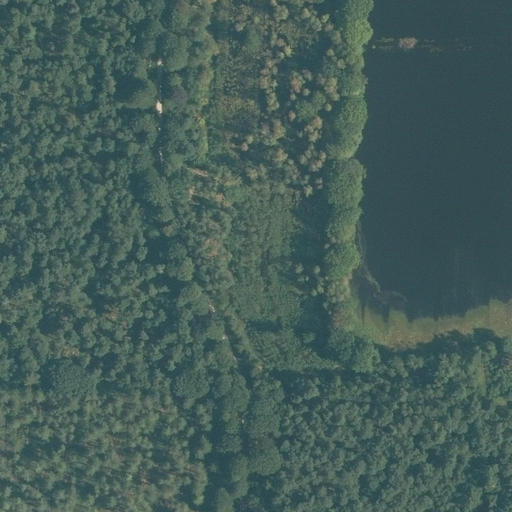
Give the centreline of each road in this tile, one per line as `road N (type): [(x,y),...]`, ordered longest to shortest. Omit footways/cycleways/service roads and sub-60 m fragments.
road 1 (track): [(148,0),(143,160),(160,249),(227,394),(235,511)]
road 2 (track): [(511,402),(227,394)]
road 3 (track): [(0,384),(227,394)]
